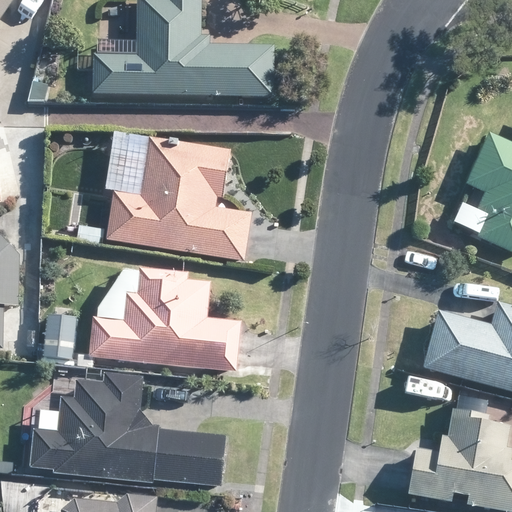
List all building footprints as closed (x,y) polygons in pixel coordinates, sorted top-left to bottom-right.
[(197,35),(197,26),(197,0),(134,0),(134,1),(133,54),(99,54),(91,54),(90,69),(90,91),(90,92),(270,95),(271,45),(245,45),(206,44),(206,35),(197,35)] [(37,60),(33,78),(42,80),(46,62),(37,60)] [(28,102),(41,102),(45,85),(32,82),(28,102)] [(511,144),(484,133),(462,184),(482,192),(474,209),(484,213),(474,237),(511,253),(511,144)] [(218,191),(220,182),(225,149),(145,137),(144,142),(136,195),(110,191),(109,197),(103,240),(241,261),(249,211),(246,210),(212,205),(214,196),(218,197),(218,191)] [(123,153),(134,154),(136,141),(124,140),(123,153)] [(72,200),(52,200),(51,231),(72,232),(72,200)] [(74,241),(98,245),(101,229),(76,225),(74,241)] [(15,254),(12,251),(0,238),(0,304),(15,305),(15,258),(15,254)] [(202,318),(202,313),(205,283),(182,280),(183,271),(135,267),(135,273),(132,293),(122,292),(120,320),(93,317),(88,317),(85,356),(233,371),(233,368),(238,321),(202,318)] [(511,306),(494,301),(488,324),(442,312),(436,310),(420,367),(511,392),(511,306)] [(136,410),(140,377),(100,373),(99,382),(72,380),(70,399),(58,397),(54,432),(29,429),(28,441),(26,463),(26,467),(49,469),(49,472),(52,473),(150,483),(150,480),(198,485),(203,438),(203,435),(196,434),(155,429),(156,426),(148,425),(136,410)] [(483,415),(455,410),(449,409),(444,437),(438,437),(436,442),(435,451),(412,447),(405,491),(405,493),(447,500),(448,497),(448,491),(465,494),(463,504),(511,511),(511,462),(505,461),(508,448),(502,447),(506,426),(482,422),(483,415)] [(151,511),(153,497),(123,494),(114,502),(70,498),(58,508),(57,511),(151,511)]
